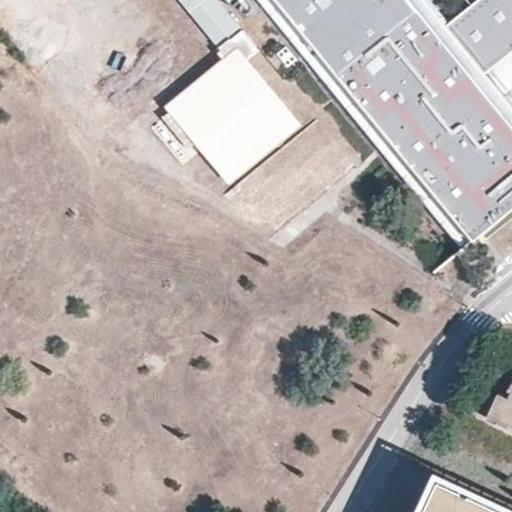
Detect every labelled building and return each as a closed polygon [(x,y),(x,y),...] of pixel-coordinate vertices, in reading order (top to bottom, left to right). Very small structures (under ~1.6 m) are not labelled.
[(244,31),(218,0),(179,0),(219,52),(244,31)] [(227,0),(233,7),(242,0),(263,0),(464,248),(511,209),(511,72),(509,69),(511,66),(511,0),(478,0),(447,25),(429,2),(432,0),(227,0)] [(244,31),(219,52),(224,57),(166,106),(170,111),(151,127),(182,164),(200,149),(231,187),(315,117),(244,31)] [(353,162),(315,117),(231,187),(251,211),(255,207),(273,229),(353,162)] [(511,383),(508,390),(511,391),(509,396),(499,392),(487,418),(511,429),(511,383)] [(511,511),(511,510),(442,478),(425,511),(511,511)]
